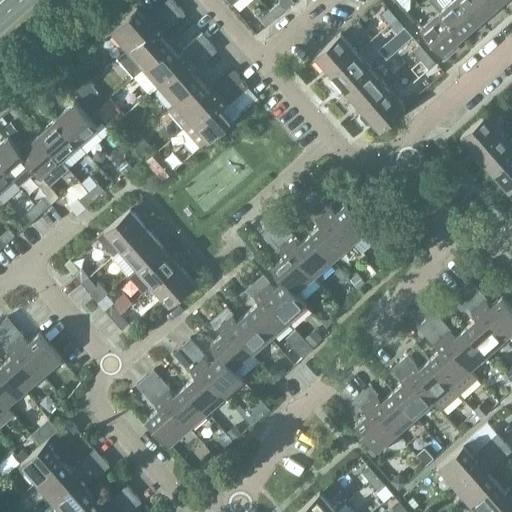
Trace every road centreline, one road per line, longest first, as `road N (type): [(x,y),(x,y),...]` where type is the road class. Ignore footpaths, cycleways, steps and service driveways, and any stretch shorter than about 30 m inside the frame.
road 1 (residential): [(296,406),(366,344),(435,251),(441,225)]
road 2 (residential): [(240,504),(197,506),(172,493),(95,402),(113,368)]
road 3 (residential): [(511,48),(421,127),(407,161)]
road 4 (residential): [(113,368),(29,260)]
road 5 (residential): [(240,223),(329,141)]
